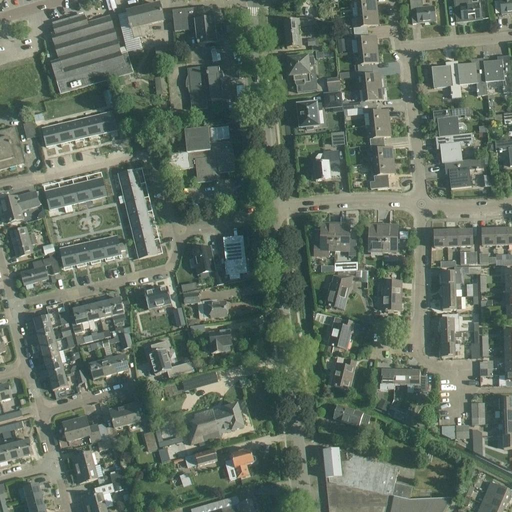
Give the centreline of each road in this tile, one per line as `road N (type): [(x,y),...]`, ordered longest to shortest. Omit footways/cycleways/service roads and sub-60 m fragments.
road 1 (residential): [(305,511),(278,210)]
road 2 (residential): [(179,230),(143,157),(0,189)]
road 3 (residential): [(278,210),(251,0)]
road 4 (residential): [(13,307),(168,268),(179,230)]
road 5 (residential): [(421,204),(405,48)]
road 6 (residential): [(278,210),(373,200),(421,204)]
road 7 (residential): [(417,325),(421,204)]
